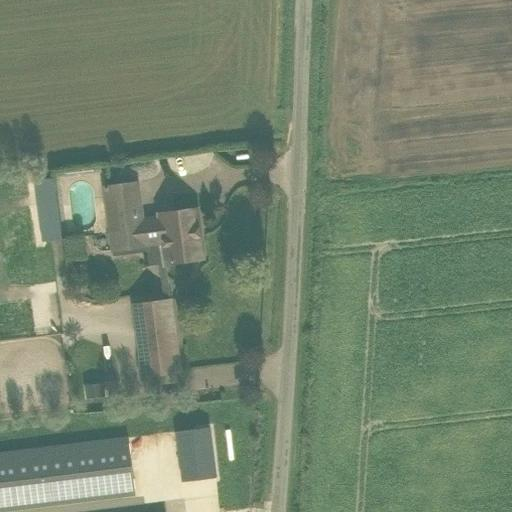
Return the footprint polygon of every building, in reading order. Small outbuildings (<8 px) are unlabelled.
[(42,180),(36,181),(37,185),(42,226),(45,242),(50,241),(62,239),(54,178),(42,180)] [(163,244),(166,264),(203,259),(197,208),(159,213),(159,217),(142,220),(138,182),(103,187),(113,250),(163,244)] [(180,372),(170,299),(133,304),(143,377),(180,372)] [(103,384),(86,386),(88,399),(105,396),(103,384)] [(176,432),(182,482),(216,478),(210,428),(176,432)] [(0,510),(115,497),(135,494),(128,438),(0,453),(0,510)]
